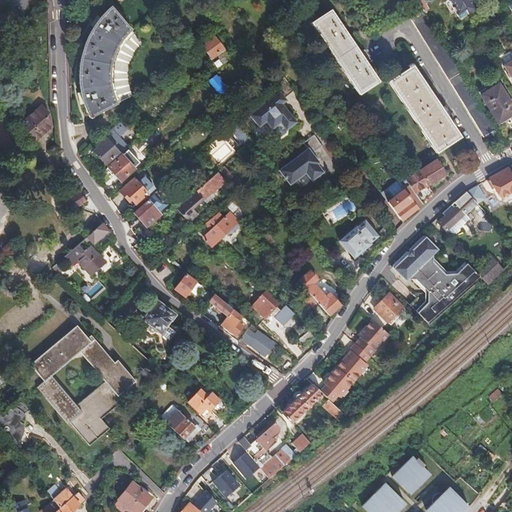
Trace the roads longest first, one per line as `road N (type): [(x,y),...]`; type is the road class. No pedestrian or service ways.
road 1 (residential): [(58,0),(67,156),(158,294),(283,387)]
road 2 (residential): [(491,167),(403,236),(331,340),(283,387)]
road 3 (residential): [(283,387),(212,451),(161,511)]
road 4 (residential): [(405,23),(491,167)]
